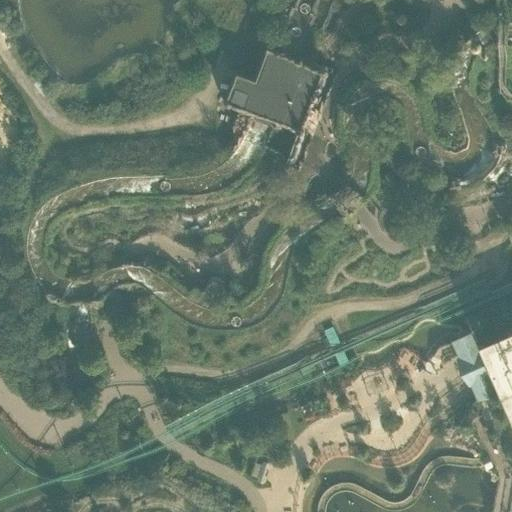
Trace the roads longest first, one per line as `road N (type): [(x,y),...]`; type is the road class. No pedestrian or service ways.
road 1 (track): [(477,236),(483,267),(398,304),(350,301),(321,315),(288,353),(260,368),(147,368)]
road 2 (track): [(0,42),(64,130),(197,114),(229,42),(247,47)]
